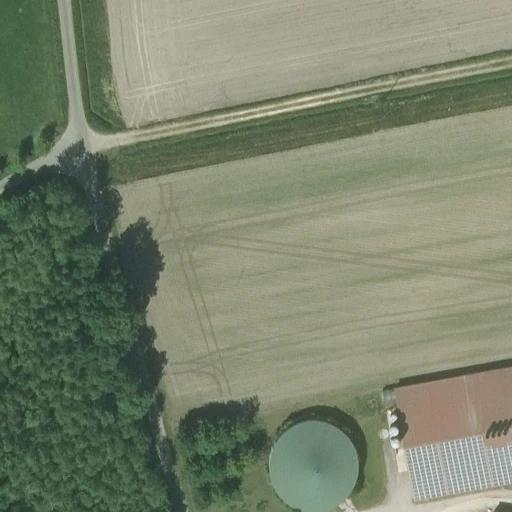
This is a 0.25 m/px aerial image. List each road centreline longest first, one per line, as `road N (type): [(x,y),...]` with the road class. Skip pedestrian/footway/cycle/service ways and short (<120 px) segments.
road 1 (track): [(81,150),(511,58)]
road 2 (unclassified): [(81,150),(182,511)]
road 3 (unclassified): [(65,0),(81,150)]
